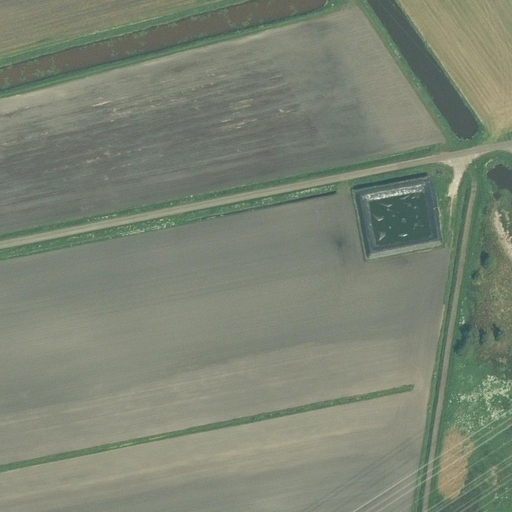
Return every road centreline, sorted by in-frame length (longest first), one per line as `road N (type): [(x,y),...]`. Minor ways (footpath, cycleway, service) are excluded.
road 1 (unclassified): [(511,144),(0,246)]
road 2 (track): [(476,152),(427,511)]
